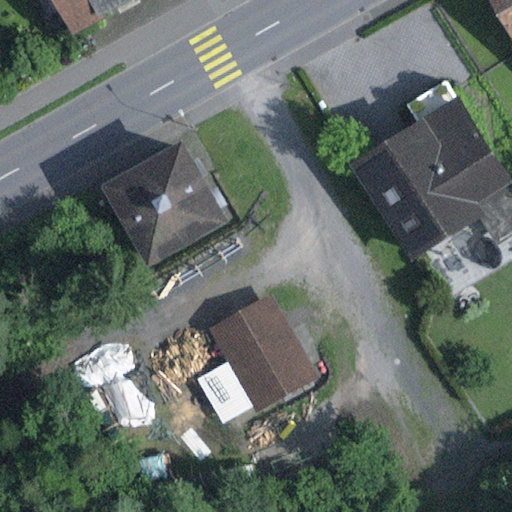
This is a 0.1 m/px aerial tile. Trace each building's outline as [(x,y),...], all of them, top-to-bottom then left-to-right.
[(143,0),(55,0),(75,36),(143,0)] [(511,0),(493,0),(511,33),(511,0)] [(511,145),(483,99),(376,164),(428,249),(511,197),(511,145)] [(250,219),(205,139),(128,182),(172,262),(250,219)] [(289,286),(224,323),(277,414),(341,377),(289,286)]
